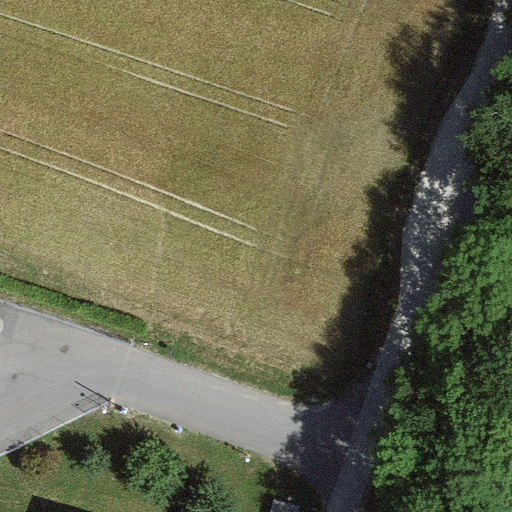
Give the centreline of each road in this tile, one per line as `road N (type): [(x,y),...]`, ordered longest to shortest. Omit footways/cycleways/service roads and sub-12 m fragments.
road 1 (unclassified): [(334,511),(506,0)]
road 2 (unknown): [(362,428),(40,373)]
